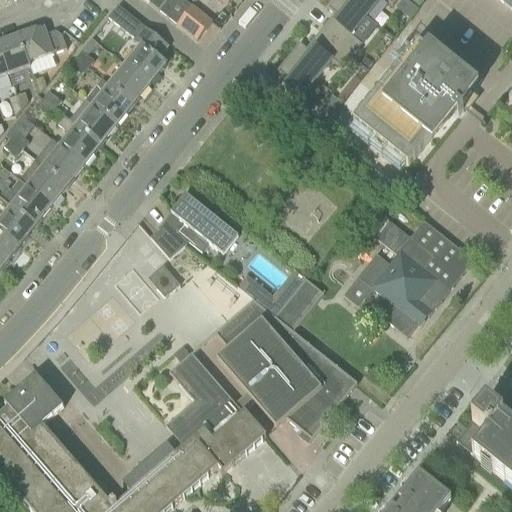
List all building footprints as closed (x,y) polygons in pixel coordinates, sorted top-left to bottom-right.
[(142,0),(159,13),(169,0),(142,0)] [(180,0),(169,0),(159,13),(178,28),(192,9),(180,0)] [(352,59),(362,47),(351,39),(367,19),(342,0),(336,0),(328,11),(335,17),(321,34),(352,59)] [(393,9),(399,0),(342,0),(367,19),(382,0),(393,9)] [(404,0),(396,11),(409,22),(418,11),(404,0)] [(412,0),(411,3),(419,9),(426,1),(425,0),(412,0)] [(119,9),(109,21),(132,40),(136,43),(145,30),(142,28),(119,9)] [(178,28),(196,43),(211,24),(192,9),(178,28)] [(29,66),(51,58),(67,52),(62,38),(56,34),(47,38),(44,30),(19,39),(29,66)] [(140,49),(125,68),(150,88),(166,67),(159,61),(168,49),(145,30),(136,43),(134,44),(140,49)] [(321,34),(306,52),(300,46),(288,60),(316,82),(332,63),(342,71),(352,59),(321,34)] [(29,66),(19,39),(0,46),(0,51),(9,78),(30,71),(28,66),(29,66)] [(82,55),(75,63),(87,73),(94,64),(88,59),(97,47),(92,43),(82,55)] [(418,46),(403,65),(354,126),(409,169),(452,115),(458,121),(464,114),(457,109),(461,104),(466,108),(474,98),(470,94),(473,90),(418,46)] [(0,81),(9,78),(0,51),(0,81)] [(277,74),(284,80),(269,98),(300,123),(311,110),(301,102),(316,82),(288,60),(277,74)] [(361,65),(368,70),(372,66),(365,60),(361,65)] [(75,63),(70,70),(82,80),(87,73),(75,63)] [(133,109),(150,88),(124,68),(109,88),(108,89),(133,109)] [(43,80),(35,83),(40,97),(46,89),(43,80)] [(338,99),(344,104),(360,85),(354,80),(338,99)] [(92,110),(117,130),(133,109),(108,89),(109,88),(102,83),(85,103),(92,108),(92,110)] [(25,96),(17,99),(22,113),(28,105),(25,96)] [(62,105),(49,96),(43,103),(56,113),(62,105)] [(332,98),(326,106),(336,113),(341,106),(332,98)] [(22,113),(17,99),(9,102),(15,120),(16,120),(22,113)] [(56,113),(43,103),(37,111),(50,121),(56,113)] [(101,149),(117,130),(92,110),(76,128),(76,129),(101,149)] [(84,170),(101,149),(76,129),(76,128),(65,119),(59,128),(70,137),(60,149),(59,150),(84,170)] [(17,136),(11,143),(23,153),(29,146),(17,136)] [(17,161),(23,153),(11,143),(5,151),(17,161)] [(68,189),(84,170),(59,150),(60,149),(53,144),(37,164),(37,165),(68,189)] [(20,184),(52,210),(68,189),(37,165),(37,164),(36,163),(20,184)] [(0,200),(11,210),(36,230),(52,210),(20,184),(12,194),(7,191),(0,200)] [(151,242),(170,263),(190,246),(193,249),(200,240),(223,259),(238,240),(186,198),(151,242)] [(0,234),(19,250),(36,230),(11,210),(0,223),(0,234)] [(369,238),(376,243),(396,259),(410,242),(390,226),(383,221),(369,238)] [(424,225),(410,242),(434,260),(424,273),(450,294),(474,265),(424,225)] [(0,268),(3,271),(19,250),(0,234),(0,268)] [(426,318),(429,321),(450,294),(424,273),(434,260),(410,242),(396,259),(389,268),(377,259),(358,282),(375,296),(384,303),(375,315),(407,342),(426,318)] [(148,282),(165,302),(180,289),(163,269),(148,282)] [(358,282),(344,300),(361,313),(375,296),(358,282)] [(275,321),(293,336),(323,297),(306,283),(275,321)] [(321,433),(357,387),(293,336),(275,321),(254,304),(215,338),(215,339),(217,339),(228,352),(217,362),(276,431),(277,431),(287,423),(302,435),(300,438),(310,446),(321,433)] [(181,367),(190,359),(183,351),(174,359),(181,367)] [(122,488),(131,497),(117,509),(113,511),(172,511),(217,474),(222,479),(246,458),(246,459),(263,445),(263,444),(266,441),(266,440),(263,437),(264,436),(249,419),(249,420),(246,416),(245,416),(237,406),(235,407),(193,359),(193,358),(193,357),(192,358),(169,377),(170,379),(171,378),(195,406),(167,430),(167,429),(166,430),(184,451),(176,459),(168,449),(122,488)] [(36,379),(35,380),(5,406),(9,411),(0,418),(0,479),(28,511),(113,511),(117,509),(114,506),(113,508),(44,428),(64,411),(36,379)] [(473,426),(468,431),(456,446),(477,462),(511,490),(511,430),(503,423),(504,421),(487,407),(472,426),(473,426)] [(444,511),(451,503),(419,477),(391,511),(444,511)]
